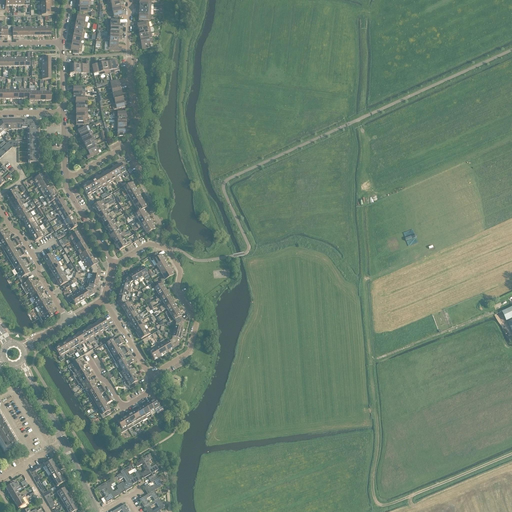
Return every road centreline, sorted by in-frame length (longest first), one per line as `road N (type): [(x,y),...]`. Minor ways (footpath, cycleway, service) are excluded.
road 1 (track): [(359,118),(358,206),(377,429),(373,495),(386,504),(511,453)]
road 2 (residential): [(151,374),(189,351),(196,327),(166,249)]
road 3 (residential): [(127,145),(137,117),(129,0)]
road 4 (residential): [(67,321),(0,209)]
road 5 (track): [(377,358),(493,312)]
